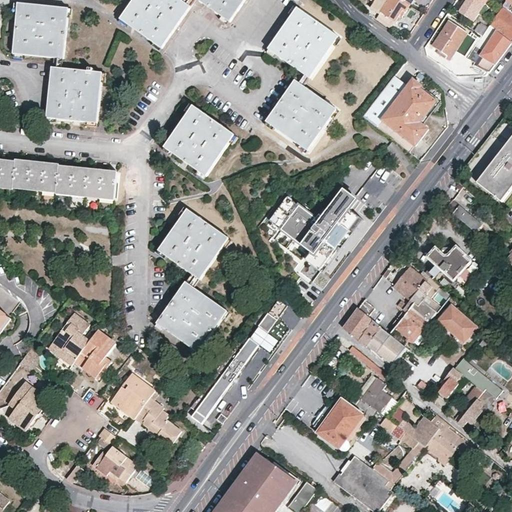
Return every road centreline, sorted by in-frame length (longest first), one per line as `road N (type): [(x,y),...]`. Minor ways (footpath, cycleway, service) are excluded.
road 1 (secondary): [(487,111),(327,319)]
road 2 (secondary): [(327,319),(183,511)]
road 3 (residential): [(511,471),(327,319)]
road 4 (residential): [(30,468),(77,497),(144,511)]
